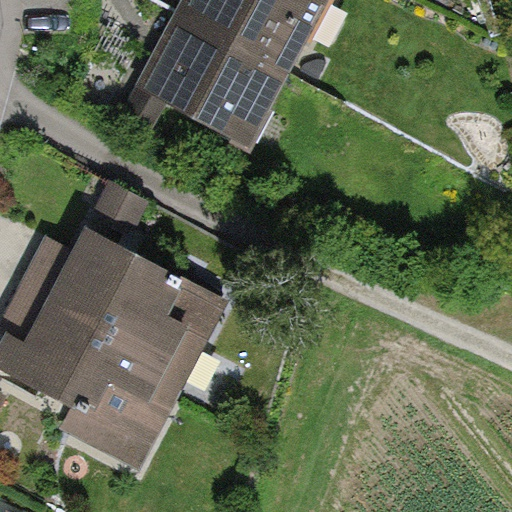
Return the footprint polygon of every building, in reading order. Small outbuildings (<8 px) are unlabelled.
[(311,0),(172,0),(162,21),(280,76),(315,1),(311,0)] [(162,21),(127,95),(245,150),(280,76),(162,21)] [(129,251),(154,197),(113,179),(89,233),(129,251)] [(69,229),(26,315),(172,388),(216,301),(69,229)] [(26,315),(0,366),(0,409),(129,474),(172,388),(26,315)]
